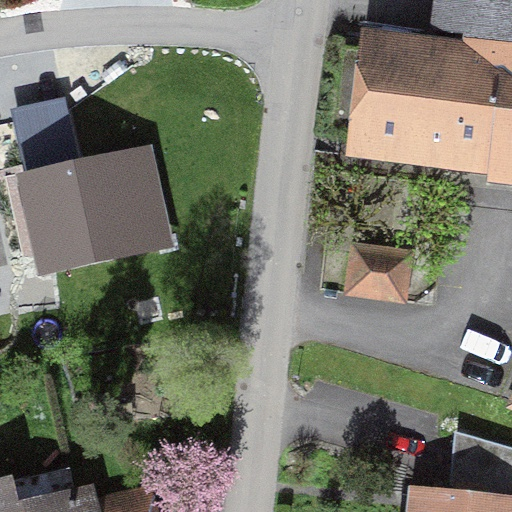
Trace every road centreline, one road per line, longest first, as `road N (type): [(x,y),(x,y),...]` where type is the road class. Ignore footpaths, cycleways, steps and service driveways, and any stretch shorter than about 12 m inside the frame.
road 1 (residential): [(295,43),(250,511)]
road 2 (residential): [(295,43),(164,25),(0,36)]
